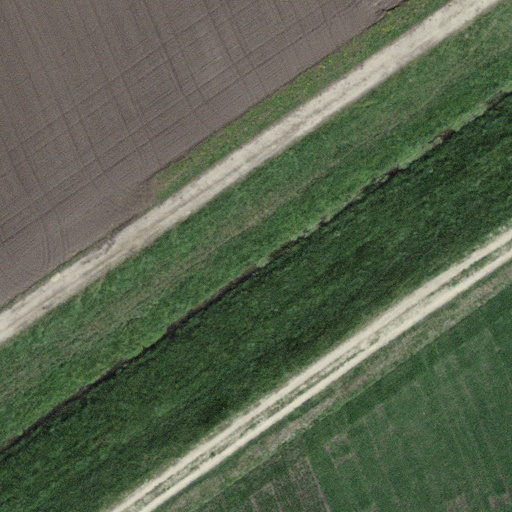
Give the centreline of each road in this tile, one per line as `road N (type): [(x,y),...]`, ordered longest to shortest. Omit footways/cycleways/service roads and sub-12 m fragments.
road 1 (track): [(0,346),(494,0)]
road 2 (track): [(138,511),(511,247)]
